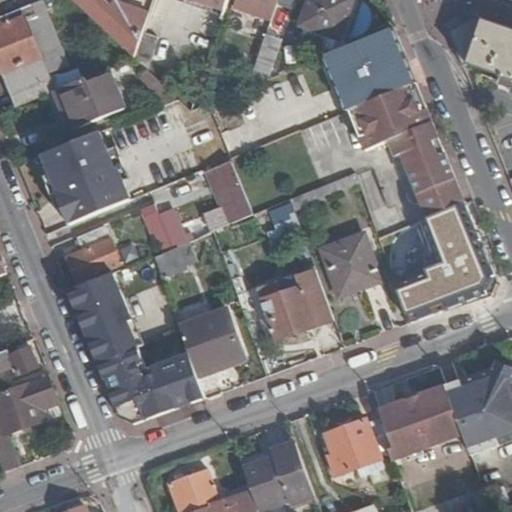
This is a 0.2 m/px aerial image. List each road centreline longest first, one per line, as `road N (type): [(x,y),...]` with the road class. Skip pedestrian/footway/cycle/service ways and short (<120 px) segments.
road 1 (residential): [(111,462),(511,314)]
road 2 (residential): [(111,462),(0,185)]
road 3 (residential): [(407,0),(511,257)]
